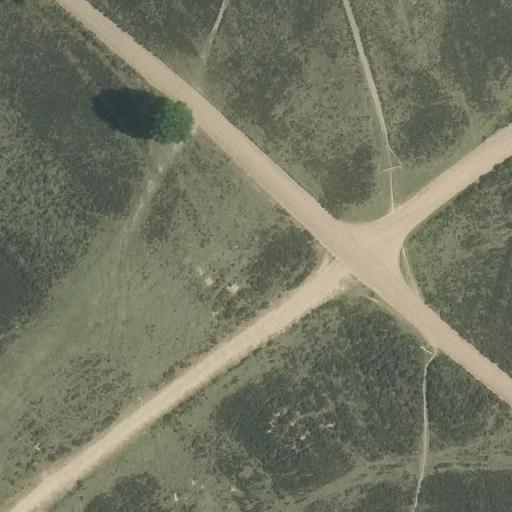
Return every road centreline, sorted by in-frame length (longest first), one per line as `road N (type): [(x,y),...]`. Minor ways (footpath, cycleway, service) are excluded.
road 1 (track): [(18,511),(348,261)]
road 2 (track): [(348,261),(67,0)]
road 3 (track): [(347,0),(380,113),(395,227)]
road 4 (track): [(348,261),(511,140)]
